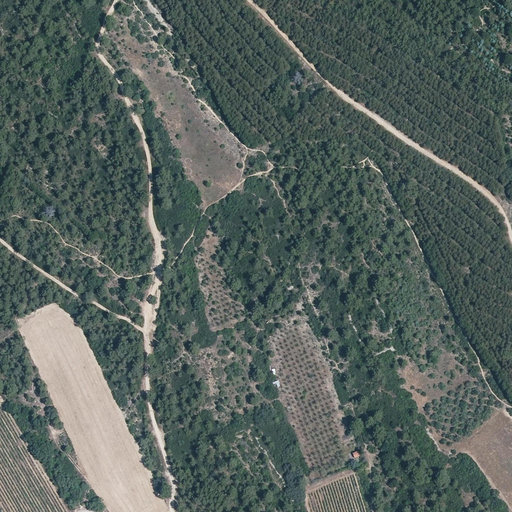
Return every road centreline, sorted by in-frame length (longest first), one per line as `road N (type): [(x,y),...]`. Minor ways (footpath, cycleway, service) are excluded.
road 1 (track): [(248,0),(328,81),(492,199),(511,237)]
road 2 (track): [(116,0),(97,44),(149,163),(157,250),(150,337)]
road 3 (track): [(150,337),(149,407),(171,481),(170,511)]
